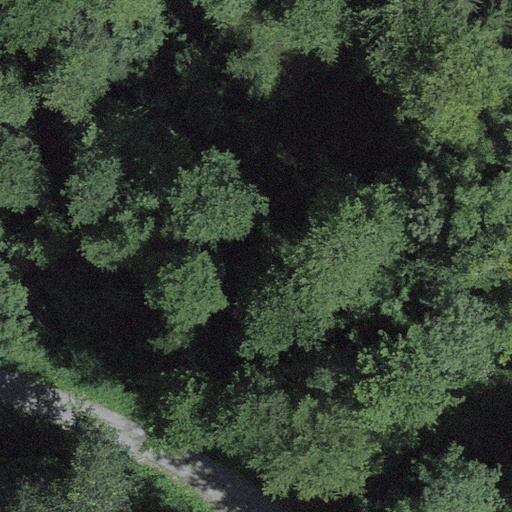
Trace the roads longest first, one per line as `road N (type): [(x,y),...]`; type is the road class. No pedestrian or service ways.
road 1 (track): [(0,398),(195,461),(286,511)]
road 2 (track): [(314,511),(511,373)]
